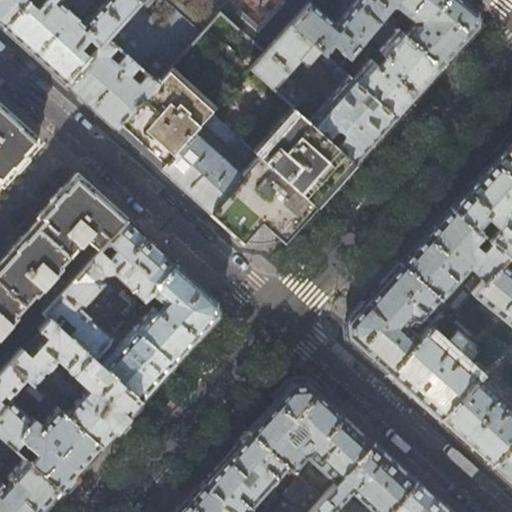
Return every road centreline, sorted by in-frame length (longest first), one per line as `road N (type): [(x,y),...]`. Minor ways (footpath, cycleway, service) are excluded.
road 1 (residential): [(270,313),(0,70)]
road 2 (residential): [(270,313),(511,47)]
road 3 (residential): [(491,511),(270,313)]
road 4 (residential): [(98,511),(270,313)]
